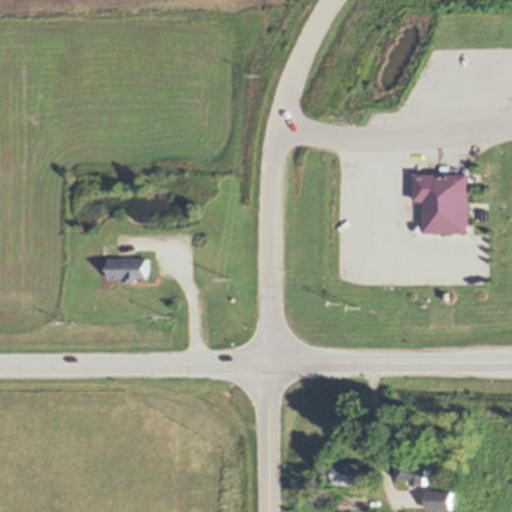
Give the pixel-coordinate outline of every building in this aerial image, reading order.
[(421,176),(473,176),(473,203),(473,234),(456,234),(456,237),(448,237),(448,234),(432,234),(432,202),(422,202),(421,176)] [(484,211),(492,211),(492,223),(484,223),(484,211)] [(112,255),(150,256),(151,279),(151,280),(112,279),(112,255)] [(416,479),(403,479),(404,466),(400,466),(401,452),(422,454),(421,464),(435,465),(434,476),(431,476),(430,484),(423,483),(416,483),(416,479)] [(366,463),(365,485),(341,484),(343,461),(366,463)] [(455,492),(454,509),(432,508),(432,491),(455,492)]
